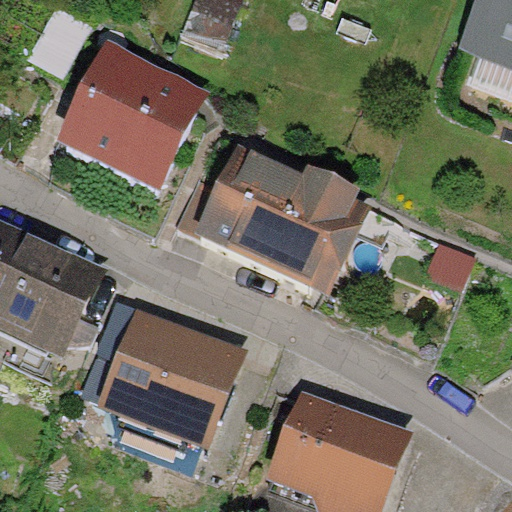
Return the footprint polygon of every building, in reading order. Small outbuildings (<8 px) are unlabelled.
[(86,15),(57,0),(43,0),(15,52),(55,73),(86,15)] [(232,0),(183,0),(177,16),(219,33),(232,0)] [(511,0),(478,0),(445,85),(511,111),(511,0)] [(193,101),(103,57),(63,137),(154,182),(193,101)] [(224,205),(203,196),(177,253),(336,324),(376,235),(238,173),(224,205)] [(91,265),(5,224),(0,233),(0,311),(56,338),(68,312),(87,273),(91,265)] [(87,273),(68,312),(91,323),(110,284),(87,273)] [(141,306),(114,296),(96,348),(102,350),(123,357),(137,316),(141,306)] [(123,357),(109,399),(198,430),(205,408),(219,413),(230,384),(218,380),(229,348),(137,316),(123,357)] [(123,357),(102,350),(88,392),(109,399),(123,357)] [(391,425),(299,393),(270,475),(319,493),(315,505),(335,511),(344,511),(348,502),(363,507),(391,425)]
